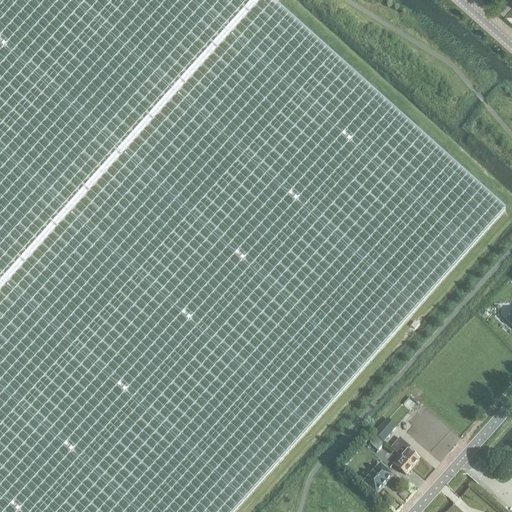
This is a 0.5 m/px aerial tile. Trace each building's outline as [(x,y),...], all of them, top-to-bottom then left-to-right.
[(0,0),(0,511),(234,511),(504,212),(269,1),(268,0),(0,0)] [(387,419),(384,422),(374,432),(384,441),(396,427),(387,419)] [(409,447),(400,438),(391,449),(400,457),(412,468),(419,460),(407,449),(409,447)] [(376,439),(371,445),(378,452),(384,446),(376,439)] [(406,475),(412,468),(400,457),(394,464),(393,464),(406,475)] [(365,484),(376,495),(393,477),(381,466),(365,484)]
